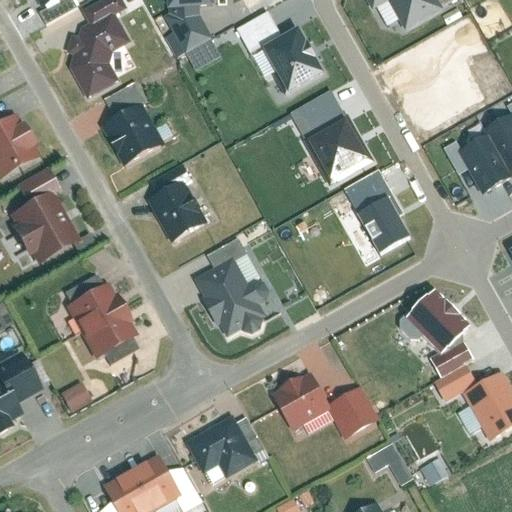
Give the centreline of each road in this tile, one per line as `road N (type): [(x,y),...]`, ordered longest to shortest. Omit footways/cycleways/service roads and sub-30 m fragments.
road 1 (residential): [(0,16),(209,385)]
road 2 (residential): [(322,0),(463,246)]
road 3 (residential): [(52,466),(209,385)]
road 4 (residential): [(463,246),(320,329)]
road 5 (residential): [(209,385),(320,329)]
